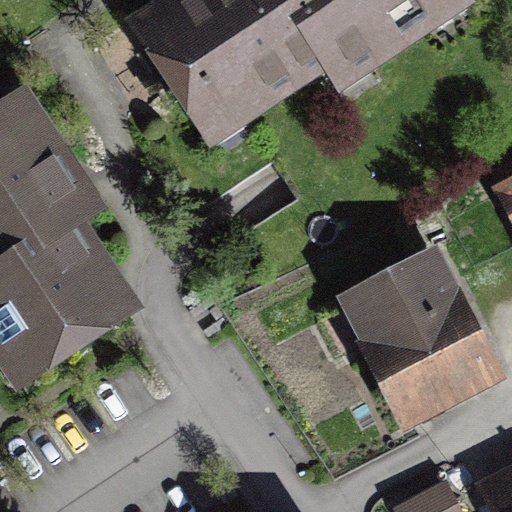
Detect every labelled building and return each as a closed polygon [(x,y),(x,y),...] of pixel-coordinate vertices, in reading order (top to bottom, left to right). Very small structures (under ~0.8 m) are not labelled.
[(323,56),(335,73),(357,58),(360,62),(430,16),(427,12),(444,0),(191,0),(147,29),(211,125),(234,110),(236,114),(323,56)] [(70,229),(86,218),(71,195),(76,192),(21,109),(0,123),(0,340),(21,373),(121,307),(70,229)] [(511,210),(511,162),(492,173),(511,210)] [(405,412),(486,371),(429,264),(355,302),(378,347),(373,350),(405,412)] [(456,511),(444,489),(401,511),(456,511)]
